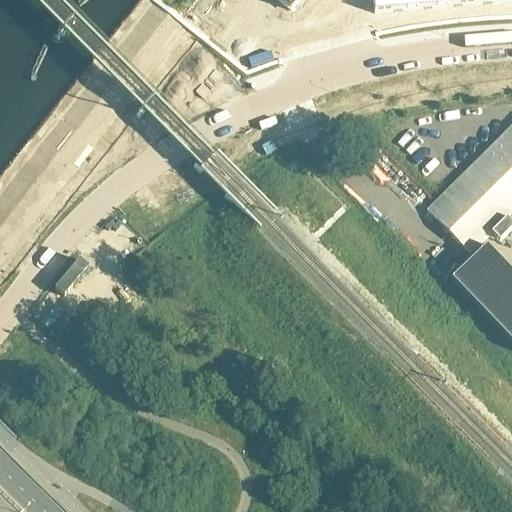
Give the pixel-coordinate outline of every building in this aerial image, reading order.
[(511,0),(276,0),(290,11),(299,0),(511,0)] [(360,0),(366,35),(377,34),(371,0),(360,0)] [(511,0),(372,0),(374,14),(511,1),(511,0)] [(74,7),(59,23),(56,28),(55,30),(56,32),(57,34),(58,36),(60,37),(62,37),(64,37),(66,36),(83,15),(84,13),(84,11),(83,9),(82,7),(80,6),(78,5),(76,6),(74,7)] [(511,126),(427,211),(426,210),(425,211),(471,257),(472,256),(471,255),(492,235),(499,243),(511,229),(511,126)] [(417,198),(380,161),(362,177),(400,215),(417,198)] [(511,274),(486,248),(451,281),(511,344),(511,274)] [(266,267),(283,296),(298,287),(281,258),(266,267)]
